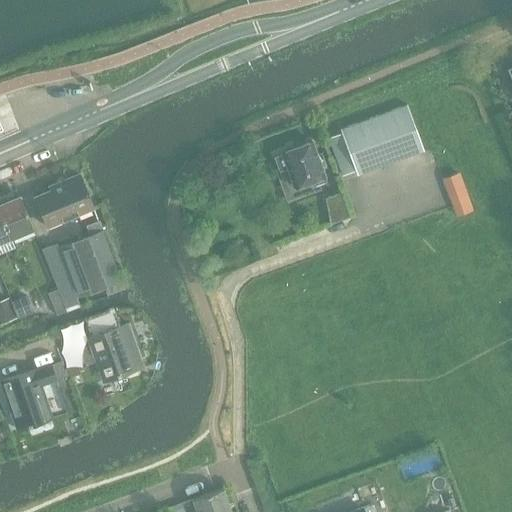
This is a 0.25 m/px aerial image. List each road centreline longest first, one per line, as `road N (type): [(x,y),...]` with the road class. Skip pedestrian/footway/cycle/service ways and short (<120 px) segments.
road 1 (tertiary): [(292,33),(246,31),(187,55),(146,93)]
road 2 (tertiary): [(0,156),(146,93)]
road 3 (tertiary): [(146,93),(292,33)]
road 4 (residential): [(106,511),(223,468)]
